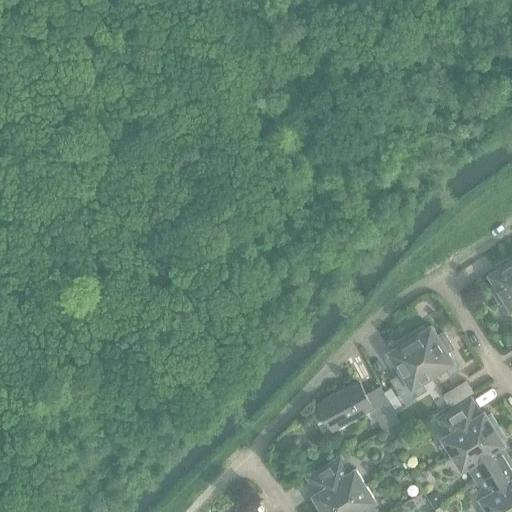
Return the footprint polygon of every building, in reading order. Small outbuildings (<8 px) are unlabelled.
[(511,262),(508,257),(494,266),(496,269),(489,273),(496,284),(490,287),(500,303),(506,299),(511,309),(511,262)] [(448,351),(453,347),(443,331),(438,335),(431,324),(425,329),(423,325),(408,334),(433,374),(445,367),(450,374),(459,368),(448,351)] [(433,374),(408,334),(394,343),(396,347),(389,351),(403,373),(392,379),(406,401),(426,389),(421,382),(433,374)] [(399,421),(380,387),(380,386),(366,394),(359,381),(318,402),(333,429),(372,408),(384,429),(399,421)] [(452,404),(472,391),(466,381),(445,394),(452,404)] [(391,387),(383,392),(394,409),(401,404),(391,387)] [(453,453),(498,425),(491,413),(487,415),(484,411),(481,413),(471,398),(438,418),(448,433),(443,437),(453,453)] [(510,459),(501,445),(504,443),(501,438),(505,436),(498,425),(453,453),(462,469),(468,465),(477,480),(510,459)] [(320,511),(365,484),(355,468),(350,471),(341,456),(308,476),(317,492),(314,494),(316,499),(313,501),(320,511)] [(489,511),(493,511),(511,500),(511,463),(510,459),(477,480),(486,494),(481,498),(489,511)] [(375,511),(370,503),(375,500),(365,484),(320,511),(375,511)] [(444,500),(437,490),(427,496),(433,506),(444,500)] [(511,511),(511,500),(493,511),(511,511)] [(448,511),(443,502),(434,507),(436,511),(448,511)]
